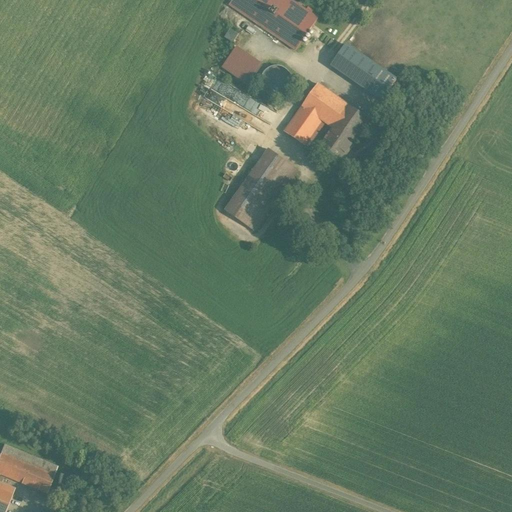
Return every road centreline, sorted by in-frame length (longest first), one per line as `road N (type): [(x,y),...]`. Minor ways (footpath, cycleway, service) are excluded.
road 1 (unclassified): [(203,433),(318,319),(388,234),(511,45)]
road 2 (unclassified): [(395,511),(203,433)]
